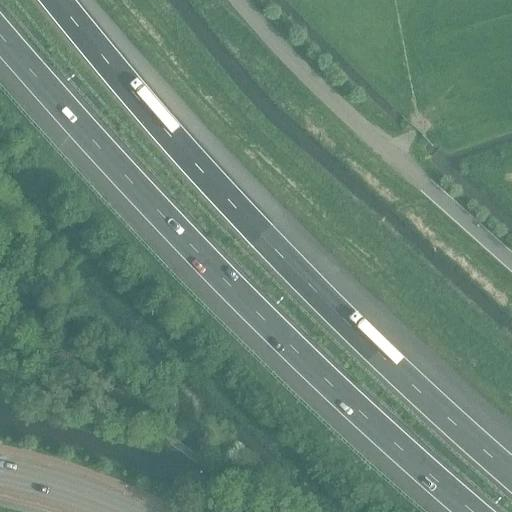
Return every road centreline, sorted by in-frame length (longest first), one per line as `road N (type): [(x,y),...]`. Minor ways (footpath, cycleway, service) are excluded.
road 1 (motorway): [(0,30),(247,304),(472,511)]
road 2 (motorway): [(511,475),(292,270),(57,0)]
road 3 (unclassified): [(511,267),(284,61),(232,0)]
road 4 (tertiary): [(120,511),(0,473)]
